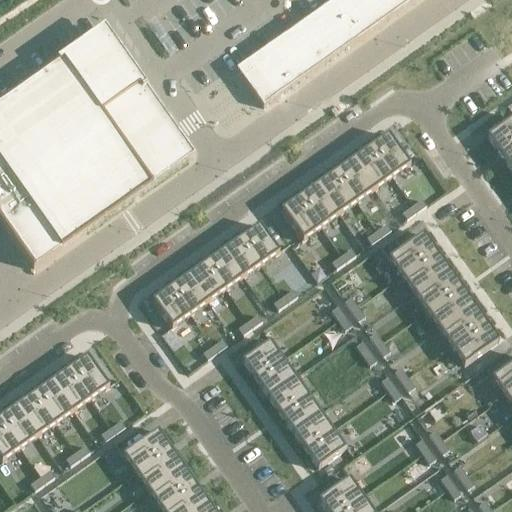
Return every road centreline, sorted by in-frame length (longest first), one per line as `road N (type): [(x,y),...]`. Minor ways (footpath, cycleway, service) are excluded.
road 1 (residential): [(511,243),(420,110),(402,103),(125,290),(115,323)]
road 2 (unclassified): [(451,0),(223,162)]
road 3 (unclassified): [(223,162),(0,318)]
road 4 (residential): [(261,511),(192,411),(164,393),(115,323)]
road 5 (unclassified): [(107,0),(223,162)]
road 6 (residential): [(115,323),(77,325),(0,379)]
